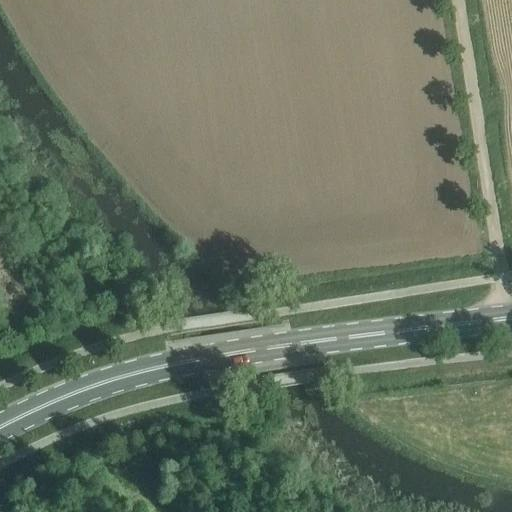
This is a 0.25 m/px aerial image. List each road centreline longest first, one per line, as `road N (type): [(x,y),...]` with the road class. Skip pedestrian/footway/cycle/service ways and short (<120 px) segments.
road 1 (primary): [(0,427),(143,370),(504,320)]
road 2 (unclassified): [(504,320),(459,0)]
